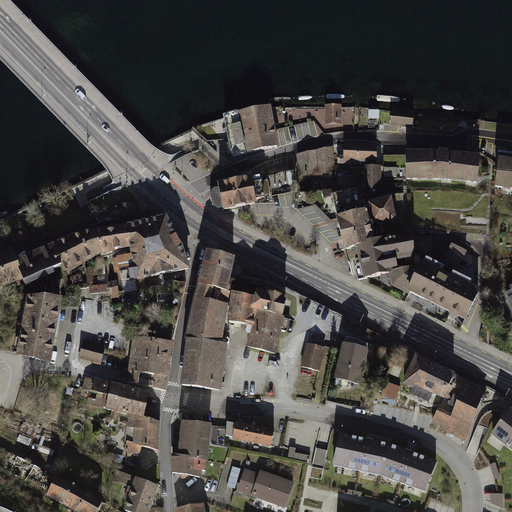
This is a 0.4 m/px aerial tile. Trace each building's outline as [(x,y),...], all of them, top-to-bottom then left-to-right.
[(342,106),(329,106),(330,124),(343,124),(342,106)] [(270,108),(239,114),(244,137),(275,130),(270,108)] [(394,112),(393,125),(413,127),(415,114),(394,112)] [(244,137),(239,114),(224,119),(233,158),(247,155),(244,137)] [(275,130),(244,137),(247,155),(278,148),(275,130)] [(377,143),(345,143),(344,149),(339,149),(338,163),(350,163),(350,160),(376,161),(377,143)] [(334,172),(332,147),(298,154),(299,174),(334,172)] [(441,153),(406,155),(407,179),(442,178),(477,182),(480,158),(441,153)] [(511,159),(498,157),(496,186),(511,187),(511,159)] [(378,165),(365,165),(366,195),(381,195),(381,186),(378,186),(378,165)] [(293,194),(292,176),(272,177),(273,195),(293,194)] [(251,180),(220,186),(221,188),(215,190),(211,196),(213,205),(219,209),(225,208),(226,213),(256,206),(255,201),(265,199),(265,196),(270,194),(268,182),(252,185),(251,180)] [(337,215),(365,208),(364,207),(364,204),(359,187),(332,194),(337,215)] [(396,218),(391,196),(366,201),(366,203),(364,204),(364,207),(370,205),(373,223),(396,218)] [(365,208),(337,215),(346,249),(373,241),(370,231),(374,230),(371,219),(368,219),(365,208)] [(184,245),(168,220),(130,228),(135,250),(133,250),(134,257),(138,282),(147,280),(192,271),(184,245)] [(135,250),(130,228),(96,233),(102,254),(103,256),(133,250),(135,250)] [(373,241),(346,249),(349,263),(354,262),(359,280),(389,272),(390,272),(389,268),(396,266),(395,258),(414,255),(414,253),(412,235),(412,231),(373,241)] [(102,254),(96,233),(82,236),(53,249),(64,270),(67,276),(102,254)] [(430,237),(412,235),(414,253),(429,255),(430,237)] [(466,251),(452,243),(442,263),(457,270),(466,251)] [(64,270),(53,249),(19,263),(25,280),(27,285),(64,270)] [(0,259),(0,289),(25,280),(19,263),(15,254),(0,259)] [(210,254),(203,287),(220,291),(224,292),(256,299),(254,313),(258,314),(260,314),(265,295),(266,289),(231,281),(235,261),(210,254)] [(138,282),(134,257),(114,260),(118,284),(111,285),(113,299),(120,298),(120,293),(126,292),(127,302),(140,299),(139,289),(148,288),(147,280),(138,282)] [(419,268),(408,290),(466,319),(480,292),(422,263),(419,268)] [(390,272),(389,272),(392,285),(407,292),(408,290),(419,268),(414,265),(390,272)] [(92,295),(107,293),(108,286),(91,288),(92,295)] [(228,346),(221,345),(228,307),(234,308),(235,300),(223,298),(224,292),(203,287),(191,342),(194,342),(187,388),(222,392),(228,346)] [(256,299),(224,292),(223,298),(235,300),(234,308),(232,324),(254,327),(258,314),(254,313),(256,299)] [(260,314),(284,320),(289,300),(265,295),(260,314)] [(64,299),(29,299),(19,356),(53,365),(64,299)] [(278,355),(286,320),(284,320),(260,314),(258,314),(254,327),(249,348),(278,355)] [(358,338),(345,336),(337,377),(360,383),(369,344),(358,338)] [(129,383),(141,385),(142,377),(158,380),(156,389),(167,390),(168,379),(173,344),(135,338),(129,383)] [(103,366),(108,347),(97,344),(85,341),(80,360),(93,363),(103,366)] [(323,348),(308,344),(302,366),(318,370),(323,348)] [(488,387),(418,354),(405,383),(413,387),(411,392),(429,401),(434,391),(447,398),(453,386),(463,391),(453,414),(439,408),(434,421),(448,427),(453,416),(470,424),(488,387)] [(0,395),(6,397),(13,372),(0,368),(0,395)] [(132,417),(145,420),(151,395),(98,382),(94,395),(108,399),(105,410),(132,417)] [(397,401),(403,389),(390,383),(384,395),(397,401)] [(511,446),(511,407),(510,406),(492,432),(511,446)] [(159,453),(161,424),(145,420),(132,417),(130,429),(137,431),(136,445),(128,443),(126,452),(140,456),(143,447),(159,453)] [(234,438),(254,442),(258,425),(237,421),(236,424),(228,422),(227,427),(227,435),(234,436),(234,438)] [(209,443),(210,426),(183,423),(180,453),(207,459),(209,443)] [(275,429),(258,425),(254,442),(271,445),(275,429)] [(227,427),(210,426),(209,443),(226,446),(227,435),(227,427)] [(379,473),(388,441),(338,431),(332,463),(379,473)] [(436,458),(388,441),(379,473),(425,490),(436,458)] [(174,472),(201,478),(202,468),(206,468),(207,459),(180,453),(173,452),(174,472)] [(17,459),(11,470),(49,489),(55,477),(17,459)] [(241,494),(255,499),(265,470),(251,465),(241,494)] [(289,511),(299,482),(265,470),(255,499),(289,511)] [(149,511),(159,488),(117,471),(113,482),(131,489),(126,501),(130,502),(126,510),(130,511),(149,511)] [(80,511),(96,511),(103,500),(58,477),(48,495),(80,511)]
